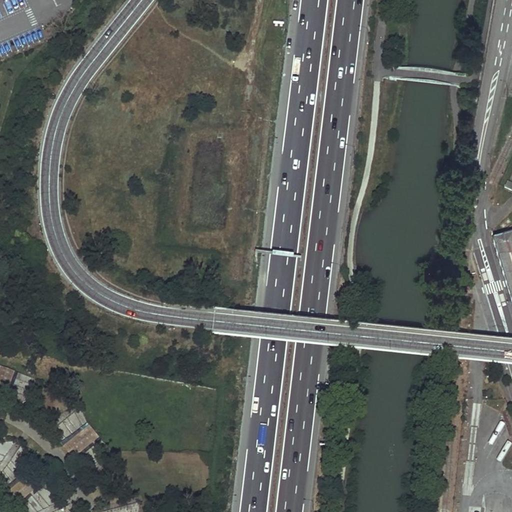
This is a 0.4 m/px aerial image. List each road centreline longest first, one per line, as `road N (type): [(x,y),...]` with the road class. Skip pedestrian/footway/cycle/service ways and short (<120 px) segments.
road 1 (tertiary): [(511,354),(162,316),(91,288),(56,238),(50,164),(62,113),(141,0)]
road 2 (motorway): [(313,0),(252,511)]
road 3 (motorway): [(288,511),(349,0)]
road 4 (residential): [(502,0),(471,180),(475,224)]
road 5 (residential): [(475,224),(511,30)]
road 6 (residential): [(475,224),(511,346)]
